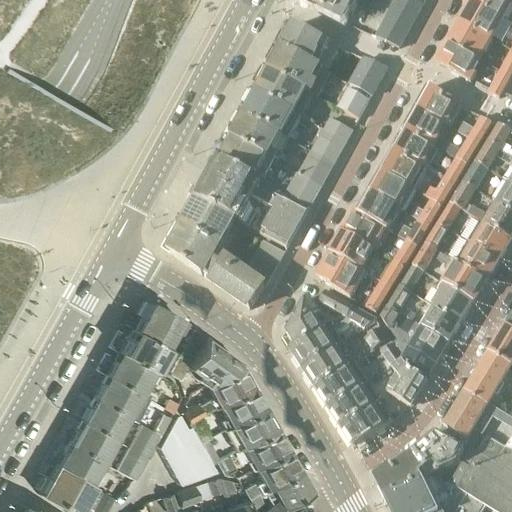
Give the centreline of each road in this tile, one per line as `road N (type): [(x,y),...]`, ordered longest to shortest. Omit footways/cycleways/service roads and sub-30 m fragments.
road 1 (residential): [(249,345),(445,0)]
road 2 (tertiary): [(110,246),(244,0)]
road 3 (residential): [(511,279),(429,418),(341,486)]
road 4 (tertiary): [(0,449),(110,246)]
road 5 (tertiary): [(249,345),(110,246)]
road 6 (tertiary): [(341,486),(249,345)]
